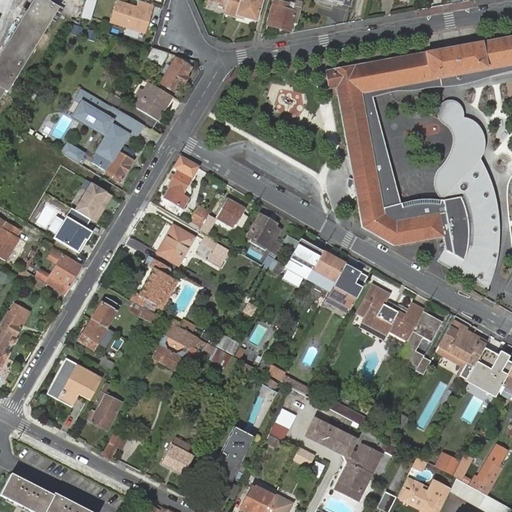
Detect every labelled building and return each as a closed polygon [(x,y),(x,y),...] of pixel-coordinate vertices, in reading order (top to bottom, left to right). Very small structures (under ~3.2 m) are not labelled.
[(7,93),(58,8),(45,0),(32,0),(0,53),(0,98),(4,91),(7,93)] [(94,0),(86,0),(82,13),(90,16),(94,0)] [(151,13),(153,5),(152,5),(146,3),(138,0),(136,7),(116,1),(110,22),(126,27),(124,32),(143,38),(144,33),(142,32),(148,12),(151,13)] [(227,0),(224,14),(236,17),(237,15),(244,17),(256,20),(261,0),(227,0)] [(292,23),(297,24),(301,8),(294,6),(292,11),(287,10),(289,4),(276,1),(273,0),(272,0),(266,24),(272,26),(290,31),(292,23)] [(144,33),(151,13),(148,12),(142,32),(144,33)] [(84,28),(73,24),(70,34),(80,38),(84,28)] [(98,33),(88,29),(84,39),(95,43),(98,33)] [(511,36),(481,43),(486,68),(511,63),(511,36)] [(481,43),(425,53),(430,78),(458,73),(486,68),(481,43)] [(169,53),(153,48),(147,58),(156,63),(158,59),(163,62),(169,53)] [(355,66),(360,91),(430,78),(425,53),(355,66)] [(189,66),(192,61),(177,56),(176,58),(189,66)] [(189,66),(176,58),(160,84),(176,93),(181,85),(182,85),(188,77),(186,76),(191,67),(189,66)] [(430,78),(360,91),(371,98),(394,92),(399,92),(406,92),(413,91),(419,90),(424,89),(430,88),(437,88),(444,88),(453,87),(461,86),(471,83),(481,80),(491,77),(500,75),(509,72),(511,71),(511,63),(486,68),(458,73),(430,78)] [(362,227),(394,246),(442,236),(438,214),(395,222),(383,215),(381,205),(360,91),(355,66),(326,72),(329,89),(336,87),(354,186),(362,227)] [(139,99),(134,107),(158,121),(167,108),(164,106),(171,96),(160,89),(152,84),(151,84),(148,83),(142,93),(140,91),(136,98),(139,99)] [(112,108),(81,89),(75,99),(82,103),(106,117),(112,108)] [(371,98),(360,91),(381,205),(383,215),(395,222),(438,214),(445,213),(442,201),(440,201),(438,201),(423,201),(416,201),(407,202),(399,205),(371,98)] [(173,97),(171,96),(164,106),(167,108),(173,97)] [(447,264),(445,250),(437,263),(486,290),(489,283),(492,273),(495,260),(497,246),(497,234),(496,218),(494,205),(491,190),(486,177),(479,163),(478,161),(481,155),(483,150),(483,143),(482,136),(479,131),(476,127),(472,124),(469,121),(465,120),(461,119),(461,115),(460,110),(457,105),(453,102),(448,102),(444,103),(440,105),(438,108),(437,111),(436,115),(437,120),(439,123),(444,127),(449,131),(451,139),(451,148),(448,156),(444,162),(442,165),(437,170),(435,174),(433,179),(433,185),(433,190),(436,196),(438,199),(440,201),(442,201),(454,198),(452,188),(452,187),(452,184),(454,181),(456,179),(460,177),(462,177),(466,177),(468,178),(470,180),(472,182),(475,186),(477,190),(479,193),(481,197),(482,199),(483,202),(485,206),(486,210),(487,214),(488,217),(489,220),(490,224),(491,230),(491,234),(491,238),(491,241),(491,248),(490,254),(489,261),(488,268),(486,275),(480,271),(474,280),(447,264)] [(107,135),(90,162),(121,180),(133,161),(117,152),(127,135),(109,124),(111,121),(106,117),(82,103),(74,116),(107,135)] [(67,142),(61,153),(78,163),(84,153),(67,142)] [(198,167),(180,157),(174,167),(177,169),(173,176),(171,180),(167,187),(170,188),(164,198),(182,209),(188,199),(182,195),(198,168),(198,167)] [(438,214),(442,236),(445,250),(447,264),(474,280),(480,271),(486,275),(488,268),(489,261),(490,254),(491,248),(491,241),(491,238),(491,234),(491,230),(490,224),(489,220),(488,217),(487,214),(486,210),(485,206),(483,202),(482,199),(481,197),(479,193),(477,190),(475,186),(472,182),(470,180),(468,178),(466,177),(462,177),(460,177),(456,179),(454,181),(452,184),(452,187),(452,188),(454,198),(442,201),(445,213),(438,214)] [(113,197),(90,184),(74,211),(90,220),(96,224),(113,197)] [(235,227),(242,214),(245,209),(226,198),(215,217),(234,228),(235,227)] [(207,215),(209,212),(198,206),(188,224),(199,230),(207,215)] [(74,211),(71,209),(53,239),(77,253),(84,241),(87,243),(92,234),(84,229),(90,220),(74,211)] [(248,218),(242,214),(235,227),(241,230),(248,218)] [(215,219),(207,215),(199,230),(206,234),(215,219)] [(267,223),(269,220),(260,215),(247,236),(269,249),(262,263),(261,262),(260,265),(278,276),(284,266),(273,258),(276,253),(277,254),(282,244),(274,240),(280,230),(275,227),(267,223)] [(20,230),(5,221),(0,218),(0,257),(5,261),(19,238),(16,237),(20,230)] [(173,227),(158,253),(178,264),(193,238),(173,227)] [(289,259),(311,270),(312,269),(322,251),(300,239),(289,259)] [(217,245),(213,253),(224,259),(229,252),(217,245)] [(312,269),(335,282),(337,277),(345,264),(322,251),(312,269)] [(224,259),(213,253),(208,260),(220,267),(224,259)] [(55,290),(65,296),(70,288),(68,287),(81,267),(62,255),(53,271),(42,264),(35,277),(45,283),(55,290)] [(168,267),(154,259),(150,267),(154,269),(139,295),(135,293),(131,301),(143,307),(141,306),(145,299),(147,300),(158,306),(173,279),(164,274),(168,267)] [(311,270),(289,259),(285,265),(307,277),(308,275),(311,270)] [(368,276),(345,264),(343,267),(337,277),(346,282),(351,271),(366,279),(368,276)] [(335,282),(312,269),(311,270),(308,275),(331,288),(335,282)] [(366,279),(351,271),(346,282),(337,277),(335,282),(331,288),(325,299),(349,312),(366,279)] [(42,288),(45,283),(33,276),(30,280),(42,288)] [(177,282),(173,279),(158,306),(161,309),(177,282)] [(388,330),(407,340),(423,311),(410,304),(404,316),(383,305),(388,295),(372,286),(357,313),(365,318),(362,323),(385,336),(388,330)] [(100,303),(91,320),(105,327),(114,312),(118,306),(105,299),(102,304),(100,303)] [(128,310),(140,316),(144,309),(132,302),(128,310)] [(0,323),(0,365),(1,366),(5,358),(7,357),(9,353),(8,350),(4,349),(8,342),(12,344),(14,343),(16,339),(15,337),(24,320),(19,318),(24,309),(15,304),(10,312),(7,310),(0,323)] [(29,312),(24,309),(19,318),(24,320),(29,312)] [(144,309),(140,316),(154,323),(153,324),(156,326),(160,317),(157,316),(144,309)] [(407,340),(399,357),(417,368),(415,371),(422,375),(430,361),(423,357),(424,356),(415,351),(422,338),(431,342),(442,322),(423,312),(407,340)] [(171,318),(168,322),(169,322),(179,328),(181,324),(171,318)] [(104,347),(113,332),(105,327),(91,320),(83,334),(79,340),(81,341),(94,349),(97,342),(104,347)] [(179,328),(191,334),(195,327),(183,321),(181,324),(179,328)] [(467,329),(452,321),(438,346),(467,362),(474,366),(486,344),(479,340),(472,336),(466,333),(467,329)] [(199,352),(202,354),(204,350),(207,343),(191,334),(179,328),(169,322),(163,334),(153,354),(151,356),(177,371),(184,357),(194,362),(199,352)] [(385,336),(362,323),(360,328),(382,340),(385,336)] [(207,343),(204,350),(211,354),(209,359),(224,368),(231,356),(207,343)] [(467,362),(438,346),(436,351),(464,366),(467,362)] [(501,385),(511,367),(502,361),(503,359),(495,355),(488,351),(481,364),(488,367),(479,383),(484,387),(486,384),(498,391),(501,385)] [(110,361),(115,364),(118,359),(113,356),(110,361)] [(99,365),(111,371),(115,364),(110,361),(103,358),(99,365)] [(241,370),(249,374),(252,367),(244,364),(238,360),(233,371),(239,374),(241,370)] [(62,394),(59,399),(71,405),(77,393),(88,399),(99,379),(66,361),(52,388),(62,394)] [(266,373),(270,366),(262,361),(258,369),(266,373)] [(511,365),(511,367),(501,385),(511,390),(511,365)] [(280,381),(284,373),(270,366),(266,373),(280,381)] [(293,380),(284,376),(280,383),(289,388),(293,380)] [(263,384),(258,396),(265,399),(269,389),(274,391),(278,384),(267,378),(263,384)] [(300,383),(293,380),(289,388),(291,389),(296,391),(300,383)] [(91,410),(86,420),(90,422),(107,431),(121,403),(104,394),(108,385),(105,383),(95,403),(99,406),(96,413),(91,410)] [(309,388),(300,383),(296,391),(305,395),(309,388)] [(511,390),(501,385),(498,391),(498,392),(511,399),(511,390)] [(49,393),(59,399),(62,394),(52,388),(49,393)] [(352,421),(356,413),(351,410),(334,401),(330,409),(352,421)] [(276,422),(289,429),(295,417),(282,410),(276,422)] [(361,426),(366,418),(356,413),(352,421),(354,422),(361,426)] [(356,440),(315,419),(306,436),(347,457),(356,440)] [(274,436),(283,440),(289,429),(276,422),(270,434),(274,436)] [(227,454),(216,477),(231,485),(254,438),(233,428),(222,452),(227,454)] [(128,436),(116,429),(113,435),(116,437),(112,446),(116,447),(121,450),(128,436)] [(270,434),(269,433),(265,442),(270,445),(274,436),(270,434)] [(102,456),(109,460),(111,457),(116,447),(112,446),(116,437),(113,435),(108,444),(104,453),(102,456)] [(175,446),(189,454),(192,448),(179,440),(177,439),(175,438),(171,444),(173,445),(175,446)] [(193,456),(189,454),(175,446),(173,445),(171,444),(161,464),(183,475),(193,456)] [(348,462),(339,480),(362,492),(381,453),(362,444),(354,459),(352,464),(348,462)] [(492,487),(501,470),(497,467),(506,452),(496,446),(477,478),(492,487)] [(298,448),(293,459),(307,466),(313,456),(298,448)] [(451,476),(459,462),(442,453),(435,467),(451,476)] [(471,460),(463,455),(452,476),(460,480),(471,460)] [(346,461),(348,462),(352,464),(354,459),(349,456),(346,461)] [(318,477),(323,467),(316,462),(311,473),(318,477)] [(88,511),(54,494),(53,496),(10,474),(0,493),(0,495),(6,499),(9,500),(18,505),(23,507),(31,511),(88,511)] [(413,481),(407,478),(406,480),(399,492),(397,497),(404,501),(413,481)] [(436,497),(443,484),(438,482),(433,479),(428,489),(423,487),(422,490),(436,497)] [(469,486),(457,479),(452,489),(450,492),(487,511),(511,511),(511,509),(509,507),(487,495),(484,494),(470,486),(469,486)] [(362,492),(339,480),(335,488),(358,500),(362,492)] [(490,490),(472,480),(469,486),(470,486),(484,494),(487,495),(490,490)] [(439,511),(450,492),(452,489),(443,484),(436,497),(422,490),(423,487),(413,481),(404,501),(421,510),(425,511),(439,511)] [(239,509),(245,511),(265,511),(274,497),(259,489),(258,491),(254,489),(251,487),(239,509)] [(382,491),(374,508),(381,511),(385,511),(393,497),(382,491)] [(274,497),(265,511),(287,511),(292,504),(275,495),(274,497)] [(9,500),(6,499),(5,501),(8,502),(16,507),(22,510),(25,511),(31,511),(23,507),(18,505),(9,500)]
